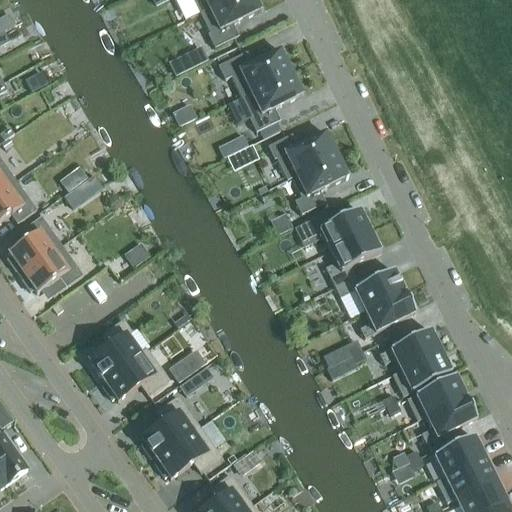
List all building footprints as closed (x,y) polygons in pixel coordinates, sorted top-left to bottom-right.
[(170,0),(151,0),(155,9),(171,1),(170,0)] [(190,0),(199,17),(232,0),(190,0)] [(214,52),(238,40),(232,28),(260,14),(253,0),(232,0),(199,17),(209,37),(207,38),(214,52)] [(193,71),(207,64),(200,50),(186,57),(193,71)] [(241,101),(291,76),(280,54),(251,68),(246,56),(218,71),(224,84),(231,81),(241,101)] [(31,94),(47,86),(42,76),(26,84),(31,94)] [(255,136),(279,124),(274,113),(302,99),(291,76),(241,101),(251,121),(249,122),(255,136)] [(13,138),(9,131),(0,137),(0,139),(3,144),(13,138)] [(290,181),(336,159),(325,136),(297,150),(291,139),(267,151),(273,163),(275,162),(286,184),(291,182),(290,181)] [(235,156),(247,149),(242,139),(230,145),(235,156)] [(251,150),(237,157),(244,171),(258,164),(251,150)] [(336,159),(290,181),(291,182),(300,202),(294,205),(301,219),(324,207),(319,195),(347,181),(336,159)] [(0,195),(15,185),(0,163),(0,195)] [(94,180),(65,201),(73,213),(102,192),(94,180)] [(66,182),(60,186),(68,197),(72,194),(74,192),(66,182)] [(15,185),(0,195),(0,226),(10,219),(16,228),(36,214),(15,185)] [(319,234),(329,255),(369,236),(358,214),(319,234)] [(10,261),(7,264),(18,280),(61,249),(40,220),(11,241),(17,250),(7,257),(10,261)] [(380,257),(369,236),(329,255),(335,267),(324,272),(334,292),(354,282),(350,272),(380,257)] [(61,249),(18,280),(29,295),(33,293),(36,298),(46,291),(53,300),(82,280),(61,249)] [(125,260),(133,272),(149,260),(141,249),(125,260)] [(364,316),(403,296),(393,275),(359,291),(354,282),(334,292),(339,302),(353,295),(364,316)] [(403,296),(364,316),(370,327),(359,333),(364,342),(414,317),(403,296)] [(101,383),(102,385),(140,358),(139,358),(126,339),(131,336),(122,324),(102,339),(109,350),(88,364),(94,373),(94,374),(101,383)] [(395,365),(400,375),(440,355),(429,333),(378,359),(384,370),(395,365)] [(347,354),(351,361),(362,355),(358,348),(347,354)] [(146,353),(139,358),(140,358),(102,385),(104,387),(101,390),(111,404),(114,402),(117,405),(140,389),(147,399),(168,385),(146,353)] [(365,363),(362,355),(351,361),(354,368),(365,363)] [(450,377),(440,355),(400,375),(401,377),(392,381),(402,401),(450,377)] [(178,366),(169,373),(179,387),(188,381),(178,366)] [(425,421),(465,401),(454,379),(406,404),(416,425),(425,421)] [(195,394),(188,384),(178,391),(186,401),(195,394)] [(385,412),(394,407),(391,400),(382,405),(385,412)] [(199,432),(177,401),(156,416),(164,426),(140,442),(143,446),(140,448),(150,463),(153,460),(155,463),(199,432)] [(476,423),(465,401),(425,421),(431,433),(420,438),(425,448),(476,423)] [(394,407),(385,412),(389,419),(398,414),(394,407)] [(6,416),(0,420),(0,428),(2,431),(11,424),(6,416)] [(155,463),(157,465),(153,468),(164,482),(167,480),(169,483),(193,467),(200,477),(220,463),(213,452),(199,432),(155,463)] [(2,440),(0,441),(0,479),(6,489),(26,474),(2,440)] [(444,482),(484,463),(473,440),(433,460),(444,481),(444,482)] [(416,455),(405,460),(408,467),(419,462),(416,455)] [(419,462),(408,467),(411,474),(422,469),(419,462)] [(446,507),(454,503),(455,505),(495,485),(484,463),(444,482),(444,481),(435,486),(446,507)] [(248,511),(251,510),(229,479),(209,493),(216,504),(204,511),(248,511)] [(495,485),(455,505),(458,511),(496,511),(506,507),(495,485)]
